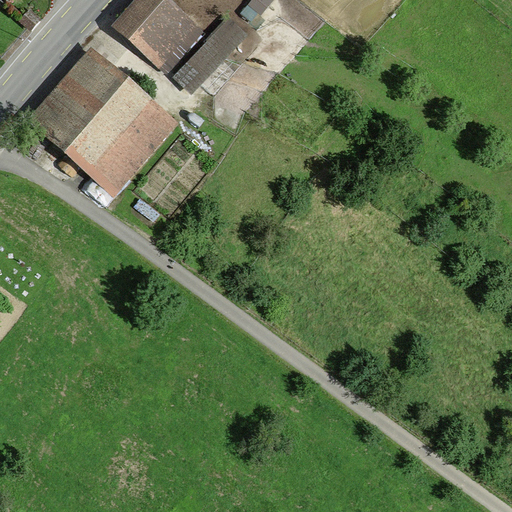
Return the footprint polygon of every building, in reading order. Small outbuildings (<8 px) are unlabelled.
[(198,35),(157,0),(141,0),(116,30),(164,72),(198,35)] [(251,0),(246,6),(258,16),(271,0),(251,0)] [(38,23),(26,12),(18,22),(29,32),(38,23)] [(242,36),(229,24),(176,81),(188,93),(242,36)] [(170,126),(88,54),(28,123),(111,194),(170,126)]
